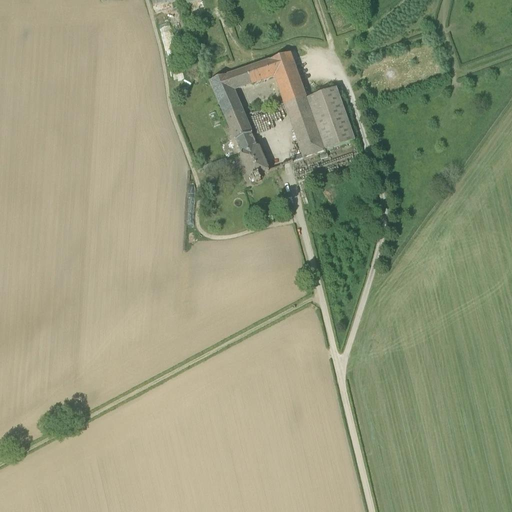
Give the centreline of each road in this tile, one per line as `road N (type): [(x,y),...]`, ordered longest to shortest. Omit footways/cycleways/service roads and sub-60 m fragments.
road 1 (track): [(0,464),(320,295)]
road 2 (unclassified): [(371,511),(287,166)]
road 3 (track): [(372,271),(383,199),(330,41)]
